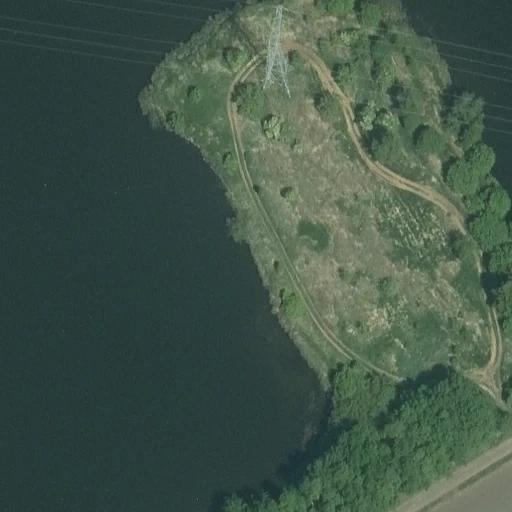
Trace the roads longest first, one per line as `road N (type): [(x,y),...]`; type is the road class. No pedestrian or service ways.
road 1 (track): [(511,406),(487,379),(451,376),(414,386),(354,357),(312,322),(225,134),(219,95),(268,47),(354,68),(369,101),(389,111),(414,163),(463,227),(486,272),(492,322),(504,345)]
road 2 (track): [(511,434),(385,511)]
